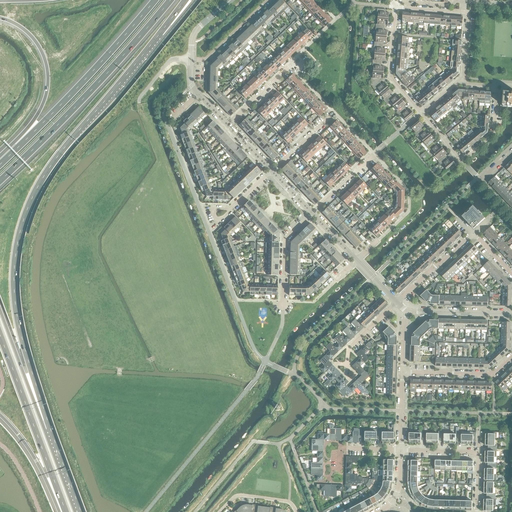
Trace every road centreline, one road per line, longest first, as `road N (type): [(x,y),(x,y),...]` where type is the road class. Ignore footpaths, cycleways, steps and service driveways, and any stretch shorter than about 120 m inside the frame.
road 1 (motorway): [(46,428),(14,299),(19,233),(40,180),(159,33)]
road 2 (motorway): [(0,180),(170,0)]
road 3 (motorway): [(154,0),(0,164)]
road 4 (motorway): [(0,336),(65,511)]
road 5 (motorway): [(0,18),(28,34),(47,69),(37,114),(0,158)]
road 6 (motorway): [(46,428),(0,311)]
